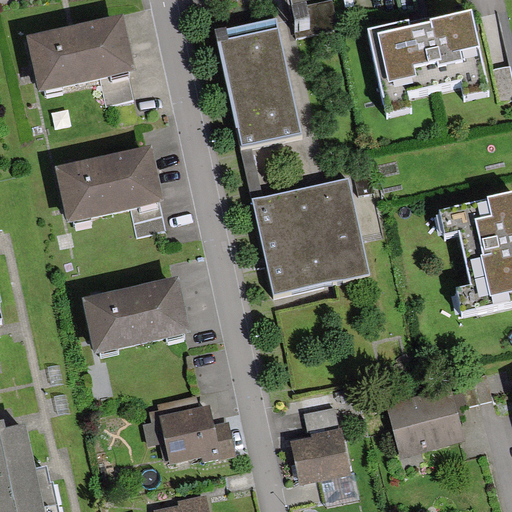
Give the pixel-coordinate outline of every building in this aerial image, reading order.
[(29,34),(41,88),(103,74),(129,69),(136,67),(124,14),(29,34)] [(411,22),(364,33),(384,122),(413,116),(409,100),(459,89),(462,103),(491,96),(472,15),(412,28),(411,22)] [(213,32),(239,148),(299,135),(273,19),(213,32)] [(129,69),(103,74),(109,98),(135,93),(129,69)] [(56,170),(68,224),(163,203),(151,150),(56,170)] [(256,208),(277,301),(371,279),(350,187),(256,208)] [(511,197),(436,214),(442,242),(458,239),(469,292),(454,296),(460,322),(511,310),(511,197)] [(81,298),(95,355),(191,332),(178,275),(81,298)] [(475,373),(483,400),(511,391),(511,366),(511,364),(475,373)] [(386,406),(401,459),(466,442),(451,388),(386,406)] [(161,415),(172,464),(203,457),(204,463),(239,454),(230,420),(217,423),(212,403),(161,415)] [(312,435),(340,429),(335,408),(303,414),(308,435),(312,435)] [(4,423),(0,423),(0,511),(45,511),(37,470),(28,430),(7,434),(4,423)] [(291,442),(301,486),(350,476),(340,429),(312,435),(312,437),(291,442)] [(157,511),(156,511),(209,511),(206,498),(179,503),(179,506),(157,511)]
